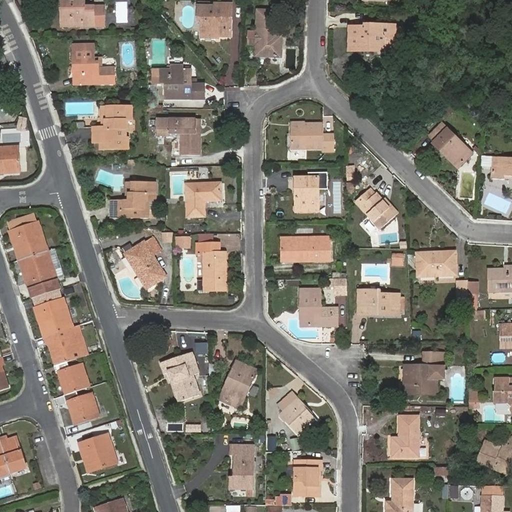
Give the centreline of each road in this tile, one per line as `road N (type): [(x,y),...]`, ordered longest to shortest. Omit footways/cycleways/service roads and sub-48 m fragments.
road 1 (residential): [(319,91),(256,105),(258,323)]
road 2 (residential): [(511,232),(472,229),(319,91)]
road 3 (residential): [(258,323),(356,404),(355,511)]
road 4 (residential): [(171,511),(109,315)]
road 5 (residential): [(69,189),(0,9)]
road 6 (residential): [(109,315),(258,323)]
road 7 (residential): [(45,399),(0,258)]
road 8 (residential): [(109,315),(69,189)]
